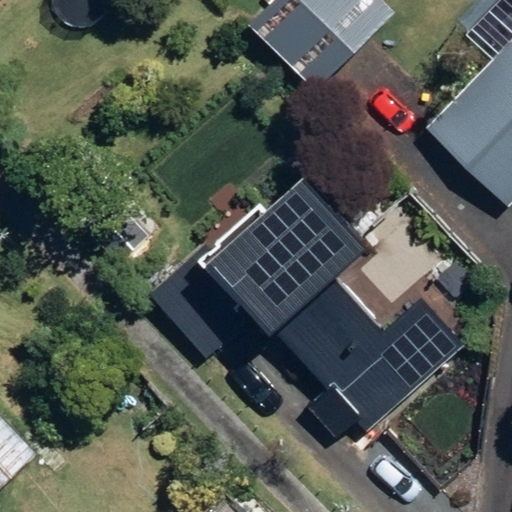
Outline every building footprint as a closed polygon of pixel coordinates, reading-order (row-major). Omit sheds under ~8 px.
[(272,0),(255,18),(326,86),(404,6),(398,0),(272,0)] [(511,42),(437,116),(511,192),(511,42)] [(320,398),(348,431),(370,413),(378,422),(478,337),(434,286),(395,319),(353,270),(405,223),(341,152),(242,237),(298,303),(282,317),(339,382),(320,398)] [(181,280),(222,331),(259,300),(218,249),(181,280)] [(0,491),(45,448),(0,401),(0,491)]
